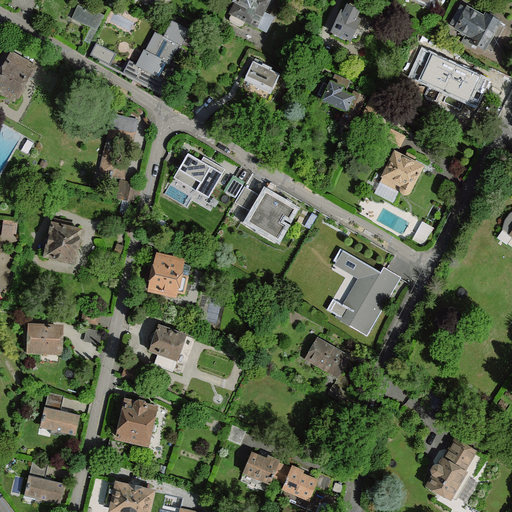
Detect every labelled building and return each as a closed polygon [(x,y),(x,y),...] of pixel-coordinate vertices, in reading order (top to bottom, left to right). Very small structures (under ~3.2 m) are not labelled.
[(236,0),(234,5),(236,6),(232,14),(233,14),(245,20),(266,31),(273,18),(263,13),(269,1),(266,0),(236,0)] [(462,6),(453,24),(461,29),(458,35),(465,39),(463,43),(470,47),(474,41),(492,51),(505,28),(496,24),(499,18),(489,13),(485,19),(462,6)] [(95,15),(79,7),(73,19),(98,30),(104,17),(97,13),(95,15)] [(349,7),(345,14),(355,19),(358,12),(349,7)] [(343,13),(332,36),(348,43),(350,38),(355,27),(358,21),(355,19),(345,14),(343,13)] [(245,20),(233,14),(231,19),(232,22),(240,26),(243,25),(245,20)] [(190,31),(172,21),(164,37),(156,32),(138,65),(133,63),(130,68),(135,74),(140,77),(144,79),(146,76),(150,77),(155,80),(157,75),(164,62),(169,65),(180,45),(182,46),(190,31)] [(355,27),(350,38),(356,40),(359,39),(362,33),(361,30),(355,27)] [(113,58),(97,49),(92,59),(107,68),(113,58)] [(13,55),(0,78),(0,92),(4,95),(6,91),(19,98),(24,88),(21,86),(28,74),(31,76),(36,68),(13,55)] [(253,61),(246,76),(256,81),(253,85),(271,94),(281,74),(253,61)] [(434,61),(421,89),(439,97),(443,90),(454,95),(463,74),(434,61)] [(155,80),(150,77),(145,86),(158,93),(164,79),(157,75),(155,80)] [(335,75),(330,86),(345,93),(350,82),(335,75)] [(175,85),(164,79),(158,93),(168,98),(175,85)] [(325,98),(324,100),(347,111),(354,97),(345,93),(330,86),(324,83),(318,95),(325,98)] [(379,83),(375,92),(383,96),(387,87),(379,83)] [(375,92),(365,115),(374,119),(384,97),(383,96),(375,92)] [(356,93),(354,97),(347,111),(341,124),(351,128),(365,97),(356,93)] [(136,135),(141,118),(114,111),(110,129),(136,135)] [(372,122),(364,118),(360,126),(368,130),(372,122)] [(405,137),(392,131),(388,140),(401,146),(405,137)] [(128,155),(107,151),(102,172),(123,177),(128,155)] [(396,153),(382,182),(406,194),(410,191),(423,167),(396,153)] [(189,155),(180,170),(202,183),(197,190),(209,197),(225,170),(213,163),(210,167),(189,155)] [(246,182),(238,177),(231,191),(239,195),(246,182)] [(138,185),(122,181),(118,198),(134,202),(135,195),(137,187),(138,185)] [(254,213),(263,197),(245,187),(236,203),(254,213)] [(263,197),(254,213),(249,222),(273,236),(284,216),(290,220),(296,210),(266,193),(263,197)] [(511,213),(511,214),(506,221),(503,229),(511,234),(511,213)] [(14,222),(5,221),(3,228),(13,230),(14,222)] [(70,224),(55,221),(49,243),(46,255),(74,262),(81,231),(69,228),(70,224)] [(12,238),(13,230),(3,228),(2,236),(12,238)] [(344,251),(337,263),(362,278),(346,306),(337,300),(330,312),(368,334),(375,322),(370,319),(375,311),(377,312),(388,293),(390,293),(399,277),(386,270),(384,274),(344,251)] [(181,261),(160,257),(155,278),(152,278),(150,287),(153,287),(152,289),(163,291),(162,294),(172,296),(173,293),(174,294),(175,290),(178,276),(181,263),(181,261)] [(178,276),(187,278),(187,276),(189,276),(191,267),(181,263),(178,276)] [(178,276),(175,290),(184,292),(187,278),(178,276)] [(84,312),(82,321),(97,325),(99,315),(84,312)] [(31,326),(30,350),(60,351),(61,330),(51,330),(51,327),(31,326)] [(186,336),(160,326),(151,350),(159,353),(177,360),(186,336)] [(351,358),(318,339),(306,358),(330,372),(339,378),(351,358)] [(173,371),(177,360),(159,353),(155,365),(173,371)] [(126,367),(123,376),(137,382),(141,373),(126,367)] [(353,396),(339,389),(334,397),(348,405),(353,396)] [(46,407),(61,411),(65,396),(49,392),(46,407)] [(429,393),(422,404),(439,416),(447,405),(429,393)] [(135,403),(126,401),(118,438),(148,444),(156,407),(147,405),(146,402),(139,400),(135,403)] [(46,407),(45,407),(44,411),(46,412),(43,424),(53,427),(51,434),(56,435),(57,434),(59,434),(66,435),(66,433),(76,436),(81,415),(61,411),(46,407)] [(241,445),(246,431),(233,426),(227,439),(241,445)] [(487,457),(457,439),(430,485),(457,500),(471,477),(475,479),(487,457)] [(128,444),(110,440),(106,457),(123,461),(128,444)] [(250,461),(245,472),(270,483),(274,475),(279,464),(279,461),(269,457),(268,460),(253,453),(250,461)] [(30,475),(45,479),(49,464),(33,460),(30,475)] [(279,464),(274,475),(280,478),(285,466),(279,464)] [(287,481),(292,469),(285,466),(280,478),(287,481)] [(293,467),(292,469),(287,481),(284,488),(309,499),(314,486),(317,480),(302,474),(303,471),(293,467)] [(317,480),(314,486),(328,492),(334,479),(320,473),(317,480)] [(30,475),(29,475),(28,479),(30,480),(27,492),(37,495),(35,502),(40,503),(41,502),(43,502),(50,503),(50,501),(60,504),(65,483),(45,479),(30,475)] [(114,501),(112,510),(120,511),(148,511),(153,492),(118,483),(117,485),(114,501)] [(114,501),(117,485),(109,484),(106,499),(114,501)]
